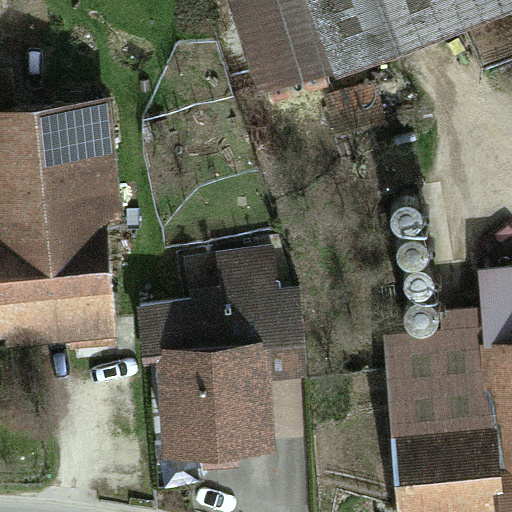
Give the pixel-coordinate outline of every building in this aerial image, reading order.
[(228,0),(264,97),(504,9),(501,0),(228,0)] [(0,345),(105,339),(107,308),(100,201),(94,112),(0,118),(0,345)] [(100,201),(107,308),(131,307),(146,307),(141,198),(100,201)] [(292,439),(287,256),(182,259),(184,306),(146,307),(131,307),(133,355),(153,354),(156,462),(245,459),(244,440),(292,439)] [(511,511),(511,272),(473,273),(474,350),(394,351),(395,511),(511,511)]
